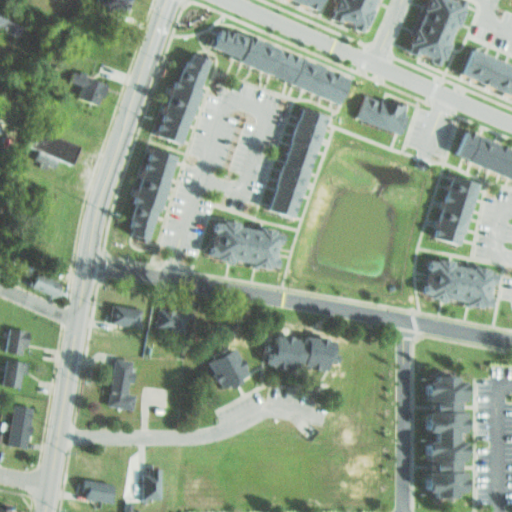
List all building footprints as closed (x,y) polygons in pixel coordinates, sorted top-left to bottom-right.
[(124,0),(119,12),(91,0),(124,0)] [(319,0),(295,0),(317,8),(319,0)] [(325,0),(361,0),(348,28),(342,25),(341,20),(332,14),(326,16),(319,14),(325,0)] [(415,0),(453,0),(424,61),(417,58),(417,54),(408,48),(401,50),(395,47),(415,0)] [(0,7),(23,18),(15,36),(0,29),(0,7)] [(339,79),(330,100),(201,43),(211,22),(339,79)] [(169,140),(140,129),(172,41),(201,52),(169,140)] [(511,89),(511,65),(460,45),(450,70),(510,95),(511,89)] [(68,97),(73,82),(61,77),(64,67),(104,83),(100,93),(91,90),(85,104),(68,97)] [(342,112),(391,133),(401,109),(352,89),(342,112)] [(281,209),(254,198),(291,101),(319,112),(281,209)] [(49,166),(29,158),(30,149),(16,143),(24,122),(75,142),(65,165),(51,159),(49,166)] [(448,152),(509,176),(511,168),(511,148),(458,126),(448,152)] [(139,236),(110,226),(142,138),(171,148),(139,236)] [(443,171),(423,235),(449,243),(469,179),(443,171)] [(275,228),(273,239),(267,241),(265,248),(270,256),(268,263),(196,246),(198,239),(202,237),(206,227),(202,221),(203,215),(275,228)] [(490,268),(488,279),(482,282),(480,288),(485,296),(483,303),(411,287),(413,279),(417,278),(421,268),(417,262),(419,255),(490,268)] [(29,265),(61,279),(53,298),(21,284),(29,265)] [(103,299),(137,304),(135,324),(100,319),(103,299)] [(150,302),(185,307),(182,327),(147,323),(150,302)] [(3,325),(0,338),(0,348),(18,352),(23,330),(3,325)] [(320,369),(254,364),(255,351),(249,351),(250,340),(261,341),(262,330),(323,335),(320,369)] [(208,383),(194,353),(223,339),(238,369),(208,383)] [(0,353),(0,384),(12,386),(17,356),(0,353)] [(124,409),(96,404),(106,354),(123,357),(117,390),(128,392),(124,409)] [(450,492),(411,491),(412,367),(452,368),(450,492)] [(20,446),(0,444),(0,426),(3,401),(25,403),(20,446)] [(152,462),(153,497),(133,497),(131,462),(152,462)] [(73,474),(107,479),(105,499),(70,494),(73,474)]
